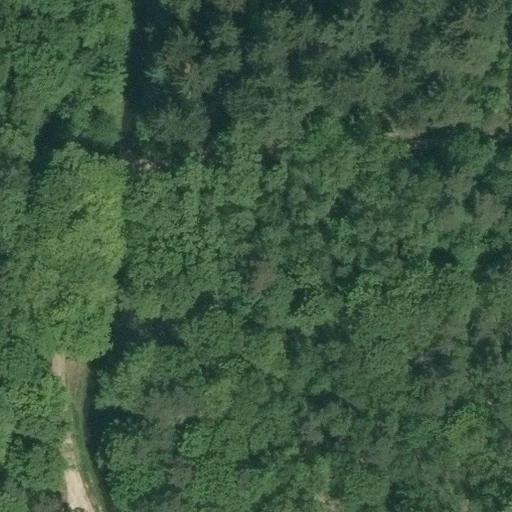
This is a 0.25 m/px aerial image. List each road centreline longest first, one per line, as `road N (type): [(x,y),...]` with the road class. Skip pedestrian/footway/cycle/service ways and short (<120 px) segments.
road 1 (track): [(102,0),(58,387),(61,446),(87,511)]
road 2 (track): [(511,139),(0,171)]
